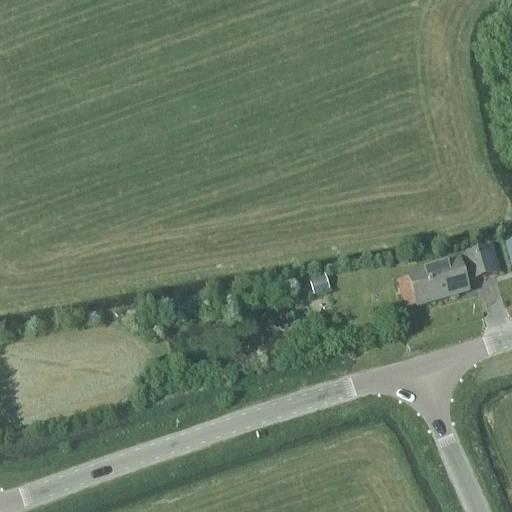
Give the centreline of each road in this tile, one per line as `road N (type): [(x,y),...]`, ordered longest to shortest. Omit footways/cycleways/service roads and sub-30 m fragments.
road 1 (tertiary): [(415,372),(0,503)]
road 2 (tertiary): [(477,511),(415,372)]
